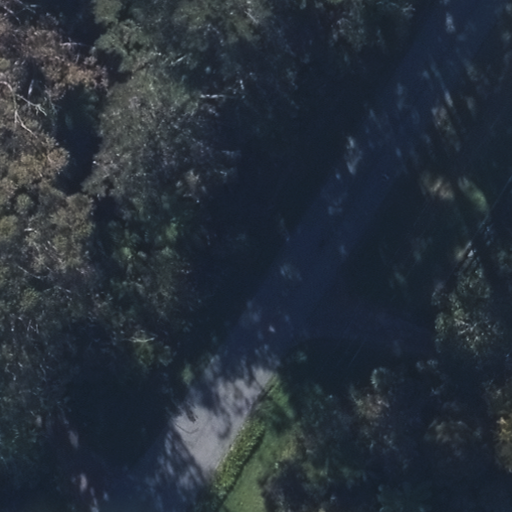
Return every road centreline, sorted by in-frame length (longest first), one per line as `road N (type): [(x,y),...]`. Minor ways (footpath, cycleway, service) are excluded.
road 1 (unclassified): [(477,0),(153,511)]
road 2 (track): [(289,296),(511,350)]
road 3 (track): [(164,495),(0,361)]
